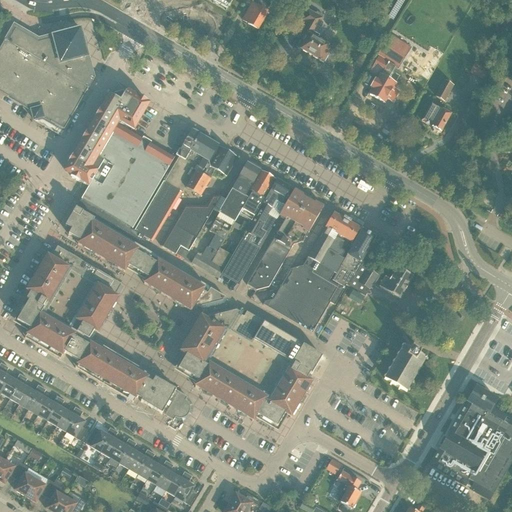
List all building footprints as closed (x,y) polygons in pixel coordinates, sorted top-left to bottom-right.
[(208,0),(227,10),(232,0),(208,0)] [(258,30),(269,12),(253,3),(243,21),(258,30)] [(303,35),(305,36),(298,47),(324,62),(333,48),(318,39),(320,36),(315,33),(324,18),(322,17),(323,15),(309,7),(302,21),(309,26),(303,35)] [(81,33),(80,29),(53,36),(54,38),(38,42),(15,28),(8,41),(5,40),(0,49),(0,92),(32,111),(34,120),(43,118),(64,130),(88,88),(86,87),(91,77),(86,56),(87,56),(87,52),(86,52),(84,49),(83,46),(84,46),(84,45),(85,45),(85,44),(85,43),(85,42),(85,41),(84,40),(83,39),(82,39),(81,39),(81,36),(81,33)] [(379,57),(370,73),(379,78),(385,67),(396,74),(412,48),(391,35),(382,48),(377,56),(379,57)] [(432,60),(438,63),(443,54),(438,51),(432,60)] [(478,62),(471,73),(483,80),(490,69),(478,62)] [(374,88),(370,94),(385,103),(387,104),(389,99),(393,102),(399,90),(397,87),(398,84),(382,74),(378,82),(376,81),(372,86),(374,88)] [(444,80),(436,97),(445,102),(454,86),(444,80)] [(129,119),(125,126),(134,131),(149,106),(148,106),(147,105),(137,99),(126,92),(125,94),(122,93),(114,95),(113,98),(113,97),(111,96),(103,110),(97,120),(89,133),(83,143),(76,155),(70,166),(68,169),(67,171),(66,172),(72,175),(73,176),(72,178),(79,182),(80,183),(89,187),(104,162),(99,159),(118,125),(124,116),(129,119)] [(441,133),(452,115),(442,110),(432,104),(422,122),(433,128),(433,129),(434,132),(437,134),(440,133),(441,133)] [(132,230),(161,181),(174,158),(124,128),(125,126),(129,119),(124,116),(118,125),(99,159),(104,162),(89,187),(88,188),(82,198),(132,230)] [(207,170),(218,150),(217,149),(218,147),(192,131),(181,150),(179,151),(177,154),(178,157),(180,158),(177,163),(193,173),(195,174),(196,174),(197,172),(201,175),(205,169),(207,170)] [(201,175),(209,180),(212,176),(216,179),(217,178),(222,180),(227,176),(237,158),(220,148),(218,150),(207,170),(205,169),(201,175)] [(182,193),(193,173),(177,163),(165,183),(182,193)] [(218,216),(213,225),(228,234),(232,227),(233,225),(235,222),(239,215),(248,199),(245,197),(260,171),(247,164),(232,190),(220,211),(221,212),(218,216)] [(252,221),(263,202),(262,201),(275,180),(274,179),(275,178),(262,171),(262,172),(260,171),(245,197),(248,199),(239,215),(252,222),(252,221)] [(209,180),(201,175),(197,172),(196,174),(195,174),(187,188),(200,196),(210,180),(209,180)] [(366,187),(375,190),(378,184),(369,180),(366,187)] [(182,193),(165,183),(161,181),(132,230),(144,237),(153,242),(182,193)] [(246,233),(232,257),(225,270),(242,280),(260,249),(277,220),(285,207),(282,205),(285,199),(291,189),(277,181),(264,202),(263,202),(252,221),(253,221),(246,233)] [(303,243),(324,208),(295,191),(280,216),(286,220),(274,240),(291,250),(293,245),(303,243)] [(192,247),(197,239),(221,196),(212,196),(206,207),(185,207),(174,226),(169,234),(192,247)] [(144,237),(132,230),(82,198),(65,226),(71,230),(69,235),(80,241),(78,245),(124,273),(128,266),(132,269),(135,268),(146,250),(139,246),(144,237)] [(362,230),(347,221),(334,214),(303,267),(291,270),(273,300),(265,302),(263,305),(312,334),(330,303),(335,306),(344,290),(331,283),(362,230)] [(233,225),(232,227),(238,231),(241,226),(235,222),(233,225)] [(216,234),(224,240),(228,234),(213,225),(210,231),(216,234)] [(376,238),(362,230),(331,283),(344,290),(345,288),(346,286),(348,287),(361,264),(361,263),(376,238)] [(189,252),(192,247),(169,234),(162,247),(176,255),(181,247),(189,252)] [(219,249),(224,240),(216,234),(208,247),(217,253),(219,249)] [(269,288),(291,250),(274,240),(247,285),(256,291),(269,288)] [(211,262),(217,253),(208,247),(207,247),(202,256),(211,262)] [(48,256),(27,291),(30,293),(27,299),(29,301),(18,318),(20,323),(30,329),(25,339),(60,359),(63,352),(78,361),(75,368),(129,400),(131,397),(135,399),(136,398),(142,400),(141,402),(162,414),(164,411),(175,418),(178,419),(183,419),(186,417),(189,414),(190,411),(190,409),(190,406),(188,403),(185,400),(174,394),(176,391),(103,347),(103,348),(89,339),(94,331),(98,333),(118,298),(115,296),(120,287),(119,283),(60,248),(56,249),(51,258),(48,256)] [(181,249),(177,256),(184,260),(188,254),(181,249)] [(232,257),(219,249),(217,253),(211,262),(225,270),(232,257)] [(225,270),(211,262),(202,256),(198,254),(192,264),(219,280),(225,270)] [(223,300),(225,297),(153,255),(143,273),(144,276),(148,278),(144,284),(191,312),(194,306),(197,308),(223,301),(223,300)] [(378,276),(368,269),(361,265),(349,286),(366,297),(370,289),(372,286),(378,276)] [(379,287),(400,299),(413,277),(397,268),(390,280),(379,274),(378,276),(372,286),(378,289),(379,287)] [(364,297),(353,291),(349,298),(360,305),(364,297)] [(322,357),(311,350),(242,309),(239,312),(237,310),(209,317),(207,320),(201,317),(180,352),(186,355),(180,366),(181,371),(199,381),(195,387),(253,421),(257,415),(274,426),(279,425),(285,414),(291,418),(312,383),(307,380),(310,374),(312,375),(322,357)] [(416,349),(415,348),(414,348),(414,349),(412,348),(411,349),(410,348),(410,349),(406,346),(404,345),(404,346),(402,345),(402,346),(403,347),(401,351),(399,354),(398,353),(397,354),(398,355),(395,361),(393,360),(393,361),(394,362),(391,368),(389,368),(388,369),(390,370),(386,376),(385,375),(384,377),(385,377),(384,379),(391,383),(390,384),(391,385),(392,384),(399,388),(398,389),(399,390),(400,388),(407,392),(408,391),(409,392),(410,390),(409,389),(412,383),(414,384),(414,383),(413,382),(417,376),(418,377),(419,375),(417,375),(421,368),(422,369),(423,368),(422,367),(426,360),(427,361),(428,360),(426,359),(426,358),(425,358),(421,356),(421,355),(420,354),(421,353),(419,352),(420,351),(418,350),(418,351),(415,349),(416,349)] [(0,393),(1,394),(10,378),(1,373),(0,374),(0,393)] [(10,399),(20,384),(10,378),(1,394),(10,399)] [(19,405),(29,389),(20,384),(10,399),(19,405)] [(505,419),(506,417),(493,409),(497,400),(476,388),(468,402),(467,402),(443,443),(430,467),(466,486),(472,490),(472,491),(489,501),(511,461),(511,420),(511,422),(505,419)] [(29,411),(38,395),(29,389),(19,405),(29,411)] [(38,416),(47,400),(38,395),(29,411),(38,416)] [(47,422),(57,406),(47,400),(38,416),(47,422)] [(57,427),(66,411),(57,406),(47,422),(57,427)] [(66,433),(75,417),(66,411),(57,427),(66,433)] [(75,417),(66,433),(76,438),(81,442),(88,431),(82,428),(85,422),(75,417)] [(101,453),(110,437),(95,429),(86,444),(101,453)] [(110,459),(119,443),(110,437),(101,453),(110,459)] [(32,449),(18,441),(14,446),(29,455),(32,449)] [(119,464),(129,448),(119,443),(110,459),(119,464)] [(129,470),(138,454),(129,448),(119,464),(129,470)] [(138,475),(147,459),(138,454),(129,470),(138,475)] [(147,481),(156,465),(147,459),(138,475),(147,481)] [(337,472),(341,465),(332,460),(328,467),(337,472)] [(17,476),(23,465),(18,462),(15,468),(5,462),(0,469),(0,481),(5,485),(11,473),(17,476)] [(36,480),(35,480),(25,474),(29,469),(23,465),(17,476),(22,479),(15,491),(25,497),(36,480)] [(156,486),(166,470),(156,465),(147,481),(156,486)] [(166,492),(175,476),(166,470),(156,486),(166,492)] [(361,482),(352,477),(352,478),(342,472),(337,481),(335,486),(340,489),(334,499),(352,509),(360,494),(356,491),(361,482)] [(175,497),(184,481),(175,476),(166,492),(175,497)] [(48,495),(54,484),(49,481),(46,486),(36,480),(25,497),(36,503),(42,491),(48,495)] [(60,487),(62,483),(56,480),(54,484),(48,495),(53,498),(46,509),(50,511),(58,511),(66,498),(61,495),(63,492),(62,488),(60,487)] [(184,481),(175,497),(185,503),(191,493),(194,487),(184,481)] [(66,498),(58,511),(72,511),(74,510),(77,511),(79,511),(85,502),(70,493),(66,498)] [(185,503),(184,503),(190,506),(196,496),(191,493),(185,503)] [(242,511),(247,511),(252,504),(258,507),(261,502),(250,496),(247,501),(235,494),(229,504),(242,511)] [(155,511),(162,511),(165,509),(154,502),(150,508),(156,511),(155,511)] [(306,511),(313,511),(316,508),(303,502),(300,509),(306,511)]
